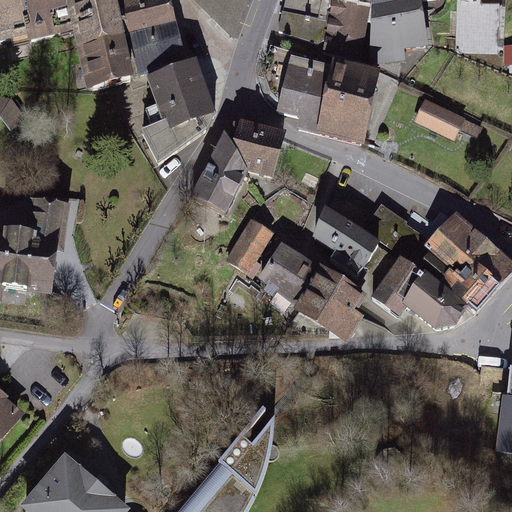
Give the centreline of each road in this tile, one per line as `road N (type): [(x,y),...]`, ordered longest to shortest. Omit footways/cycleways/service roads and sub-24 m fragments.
road 1 (residential): [(502,350),(100,351)]
road 2 (residential): [(273,0),(241,110),(100,351)]
